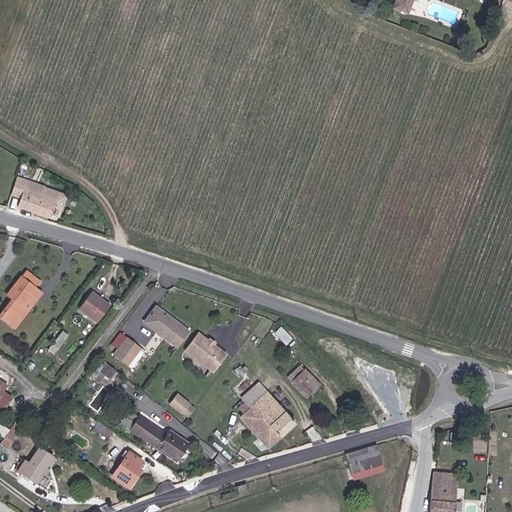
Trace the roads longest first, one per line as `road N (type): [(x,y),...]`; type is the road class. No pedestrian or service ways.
road 1 (tertiary): [(0,217),(409,349),(451,372)]
road 2 (unclassified): [(137,511),(419,423)]
road 3 (unknown): [(157,264),(61,388),(47,392),(0,356)]
road 4 (track): [(0,130),(94,189),(117,219),(121,252)]
